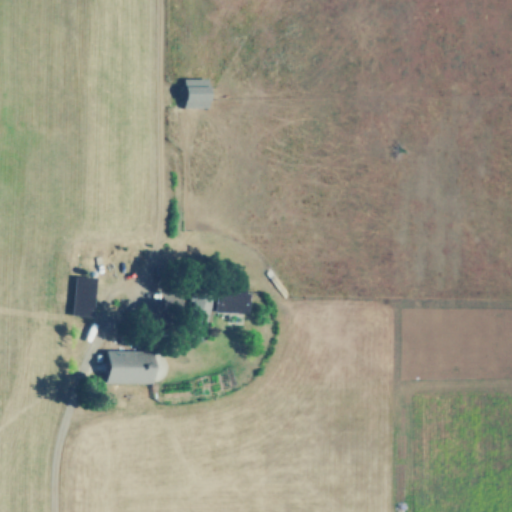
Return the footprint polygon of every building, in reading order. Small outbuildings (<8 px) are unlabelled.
[(204,108),(205,78),(180,78),(179,107),(204,108)] [(90,277),(71,276),(69,316),(88,317),(90,277)] [(244,294),(211,293),(211,311),(244,312),(244,294)] [(185,336),(201,339),(207,297),(191,295),(185,336)] [(102,382),(149,383),(150,351),(102,350),(102,382)]
